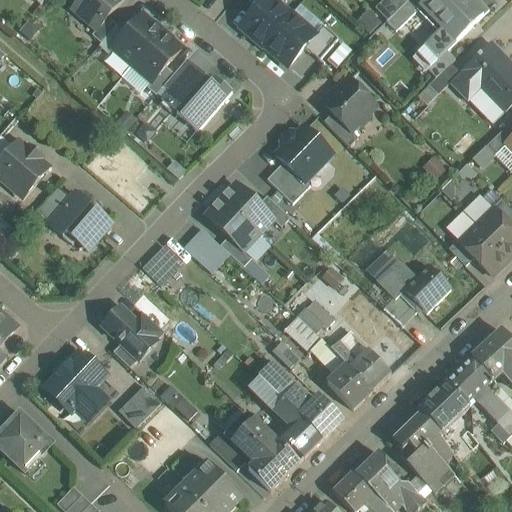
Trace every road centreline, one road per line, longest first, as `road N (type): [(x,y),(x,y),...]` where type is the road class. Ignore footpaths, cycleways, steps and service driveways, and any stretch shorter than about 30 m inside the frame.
road 1 (residential): [(60,332),(269,120),(277,101),(269,84),(171,0)]
road 2 (residential): [(293,511),(511,308)]
